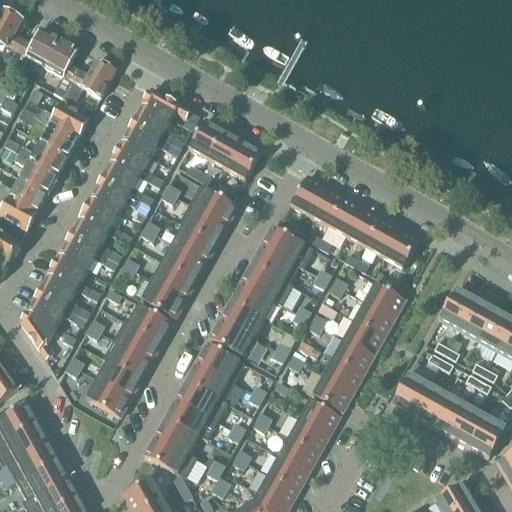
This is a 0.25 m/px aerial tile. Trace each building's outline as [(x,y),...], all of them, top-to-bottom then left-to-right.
[(0,69),(7,73),(24,43),(15,38),(23,23),(4,13),(0,19),(0,69)] [(28,62),(45,71),(60,44),(41,33),(33,48),(24,43),(7,73),(18,79),(28,62)] [(72,86),(73,87),(80,74),(71,69),(79,54),(60,44),(45,71),(64,82),(55,98),(63,103),(72,86)] [(80,74),(73,87),(64,103),(74,109),(83,92),(101,102),(116,75),(97,64),(89,79),(80,74)] [(0,73),(0,98),(19,109),(25,98),(29,90),(20,85),(16,93),(6,87),(3,91),(0,89),(0,83),(4,76),(0,73)] [(151,94),(142,111),(170,126),(175,117),(187,124),(183,130),(192,135),(200,122),(179,110),(151,94)] [(0,98),(0,107),(8,112),(1,124),(8,128),(19,109),(0,98)] [(28,105),(25,113),(78,143),(89,124),(62,108),(55,120),(43,114),(28,105)] [(170,126),(142,111),(132,128),(181,155),(185,147),(164,136),(170,126)] [(47,134),(41,146),(68,161),(78,143),(25,113),(19,122),(35,131),(36,128),(47,134)] [(205,124),(188,154),(208,164),(224,135),(205,124)] [(132,128),(122,147),(150,162),(157,150),(177,161),(181,155),(132,128)] [(224,135),(208,164),(226,175),(243,145),(224,135)] [(226,175),(245,185),(262,156),(243,145),(226,175)] [(23,151),(19,158),(58,179),(68,161),(41,146),(34,157),(23,151)] [(122,147),(111,166),(139,181),(160,193),(163,186),(143,174),(150,162),(122,147)] [(27,171),(20,183),(47,198),(58,179),(19,158),(15,165),(27,171)] [(139,181),(111,166),(101,184),(150,211),(153,204),(133,193),(139,181)] [(201,176),(191,170),(186,177),(197,183),(201,176)] [(212,182),(201,176),(197,183),(208,189),(212,182)] [(291,211),(310,221),(326,192),(307,181),(291,211)] [(0,196),(37,217),(47,198),(20,183),(14,195),(2,188),(3,187),(0,185),(0,196)] [(101,184),(90,203),(119,219),(126,207),(136,212),(135,214),(140,217),(136,224),(142,227),(150,211),(149,211),(150,211),(101,184)] [(180,195),(170,189),(166,196),(176,202),(180,195)] [(238,211),(200,190),(189,209),(227,230),(238,211)] [(326,192),(310,221),(328,232),(345,202),(326,192)] [(236,200),(225,194),(221,201),(232,207),(236,200)] [(37,217),(0,196),(0,205),(6,209),(0,219),(0,221),(26,236),(37,217)] [(176,202),(166,196),(162,203),(172,209),(176,202)] [(363,213),(345,202),(328,232),(347,242),(363,213)] [(90,203),(80,222),(109,238),(108,238),(129,250),(133,243),(112,231),(119,219),(90,203)] [(227,230),(189,209),(179,228),(216,249),(227,230)] [(382,223),(363,213),(347,242),(365,252),(382,223)] [(26,237),(0,222),(0,280),(8,266),(9,267),(26,237)] [(80,222),(70,241),(119,268),(122,261),(102,250),(108,238),(109,238),(80,222)] [(382,223),(365,252),(384,263),(400,233),(382,223)] [(160,232),(149,226),(145,233),(156,239),(160,232)] [(216,249),(179,228),(183,231),(173,249),(206,267),(216,249)] [(303,234),(293,228),(289,235),(299,241),(303,234)] [(314,254),(272,230),(262,250),(303,273),(314,254)] [(156,239),(145,233),(141,240),(152,246),(156,239)] [(420,244),(400,233),(384,263),(403,274),(420,244)] [(307,245),(318,251),(321,244),(311,238),(307,245)] [(70,241),(59,260),(88,275),(94,263),(115,275),(119,268),(70,241)] [(321,244),(318,251),(328,257),(332,250),(321,244)] [(206,267),(173,249),(163,267),(196,286),(206,267)] [(251,268),(293,291),(293,290),(285,286),(294,269),(303,273),(262,250),(251,268)] [(348,259),(344,266),(355,272),(358,265),(348,259)] [(59,260),(48,279),(77,294),(77,295),(97,306),(101,299),(81,288),(88,275),(59,260)] [(139,269),(128,263),(124,270),(135,276),(139,269)] [(358,265),(355,272),(365,277),(369,271),(358,265)] [(196,286),(163,267),(152,286),(185,304),(196,286)] [(293,291),(251,268),(241,287),(282,310),(293,291)] [(135,276),(124,270),(120,277),(131,283),(135,276)] [(332,280),(321,274),(317,281),(328,287),(332,280)] [(48,279),(38,297),(87,324),(91,318),(70,306),(77,295),(77,294),(48,279)] [(328,287),(317,281),(313,288),(324,294),(328,287)] [(344,295),(347,288),(337,282),(333,289),(344,295)] [(405,291),(395,285),(391,292),(401,298),(405,291)] [(185,304),(152,286),(141,305),(175,323),(185,304)] [(282,310),(241,287),(231,305),(264,324),(274,306),(282,311),(282,310)] [(394,323),(405,304),(376,288),(365,307),(394,323)] [(340,302),(344,295),(333,289),(329,296),(340,302)] [(477,303),(457,292),(440,324),(459,335),(477,303)] [(121,300),(111,294),(107,301),(117,307),(121,300)] [(38,297),(28,315),(56,331),(63,320),(83,331),(87,324),(38,297)] [(496,314),(477,303),(459,335),(478,345),(496,314)] [(231,305),(220,324),(258,344),(254,341),(264,324),(231,305)] [(384,342),(394,323),(365,307),(354,326),(384,342)] [(319,316),(332,323),(337,316),(323,308),(319,316)] [(172,328),(139,309),(129,327),(125,325),(124,326),(162,347),(172,328)] [(311,317),(301,311),(297,318),(307,324),(311,317)] [(511,328),(511,322),(496,314),(478,345),(497,356),(511,328)] [(56,331),(28,315),(21,328),(39,354),(40,354),(46,363),(53,359),(46,350),(56,331)] [(307,324),(297,318),(293,325),(303,331),(307,324)] [(323,332),(327,325),(316,319),(312,327),(323,332)] [(105,330),(94,324),(90,331),(101,337),(105,330)] [(258,344),(220,324),(210,343),(247,364),(258,344)] [(162,347),(124,326),(114,344),(151,365),(162,347)] [(384,342),(354,326),(344,344),(374,361),(384,342)] [(319,339),(323,332),(312,327),(308,334),(319,339)] [(511,328),(497,356),(511,363),(511,328)] [(101,337),(90,331),(86,338),(97,344),(101,337)] [(66,338),(62,345),(73,350),(76,344),(66,338)] [(151,365),(114,344),(104,363),(141,384),(151,365)] [(363,379),(374,361),(344,344),(334,363),(363,379)] [(245,368),(207,347),(196,366),(234,387),(245,368)] [(449,353),(439,347),(434,354),(445,360),(449,353)] [(291,354),(280,348),(276,355),(287,361),(291,354)] [(460,359),(449,353),(445,360),(456,366),(460,359)] [(287,361),(276,355),(272,362),(283,368),(287,361)] [(302,369),(306,362),(296,356),(292,363),(302,369)] [(443,364),(432,359),(428,366),(439,372),(443,364)] [(84,367),(73,361),(69,368),(80,374),(84,367)] [(141,384),(104,363),(103,364),(107,366),(97,384),(131,402),(141,384)] [(298,376),(302,369),(292,363),(288,371),(298,376)] [(353,398),(363,379),(334,363),(323,381),(353,398)] [(453,370),(443,364),(439,372),(449,378),(453,370)] [(234,387),(196,366),(186,385),(228,408),(228,407),(224,405),(234,387)] [(80,374),(69,368),(65,375),(76,381),(80,374)] [(487,374),(476,368),(472,375),(483,381),(487,374)] [(497,380),(487,374),(483,381),(493,387),(497,380)] [(7,377),(0,381),(0,405),(18,393),(7,377)] [(410,378),(392,410),(412,421),(429,389),(410,378)] [(481,385),(470,380),(466,387),(477,393),(481,385)] [(342,417),(353,398),(323,381),(313,400),(342,417)] [(131,402),(97,384),(87,403),(120,421),(131,402)] [(228,408),(186,385),(176,403),(218,427),(228,408)] [(491,391),(481,385),(477,393),(487,399),(491,391)] [(285,400),(289,393),(279,387),(275,394),(285,400)] [(448,400),(429,389),(412,421),(431,431),(448,400)] [(267,396),(256,390),(252,397),(263,403),(267,396)] [(263,403),(252,397),(248,405),(259,410),(263,403)] [(511,402),(506,399),(502,406),(511,412),(511,402)] [(467,410),(448,400),(431,431),(450,441),(467,410)] [(218,427),(176,403),(165,422),(199,441),(209,423),(217,427),(218,427)] [(329,440),(340,421),(310,405),(300,424),(329,440)] [(27,408),(0,422),(0,447),(38,427),(27,408)] [(486,420),(467,410),(450,441),(468,452),(486,420)] [(268,431),(272,424),(261,418),(257,425),(268,431)] [(505,431),(486,420),(468,452),(488,463),(505,431)] [(199,441),(165,422),(155,440),(197,464),(197,463),(189,458),(199,441)] [(319,459),(329,440),(300,424),(289,442),(319,459)] [(254,432),(264,438),(268,431),(257,425),(254,432)] [(48,445),(38,427),(0,447),(0,466),(2,471),(48,445)] [(246,433),(235,427),(231,435),(242,440),(246,433)] [(242,440),(231,435),(227,442),(238,447),(242,440)] [(197,464),(155,440),(144,460),(186,483),(197,464)] [(308,477),(319,459),(289,442),(279,461),(308,477)] [(58,464),(48,445),(2,471),(3,471),(7,469),(17,487),(58,464)] [(247,468),(251,461),(241,455),(237,462),(247,468)] [(511,485),(511,459),(497,468),(509,487),(511,485)] [(298,496),(308,477),(279,461),(269,479),(298,496)] [(233,469),(243,475),(247,468),(237,462),(233,469)] [(69,483),(58,464),(17,487),(27,505),(22,507),(23,508),(69,483)] [(225,470),(215,464),(211,471),(221,477),(225,470)] [(221,477),(211,471),(207,479),(217,484),(221,477)] [(283,511),(289,511),(298,496),(269,479),(258,498),(283,511)] [(174,484),(180,495),(187,491),(181,480),(174,484)] [(130,511),(144,511),(163,502),(152,482),(123,499),(130,511)] [(226,495),(230,488),(220,482),(216,489),(226,495)] [(69,483),(23,508),(25,511),(59,511),(79,501),(69,483)] [(467,511),(474,508),(463,488),(435,505),(439,511),(467,511)] [(212,496),(222,502),(226,495),(216,489),(212,496)] [(180,495),(186,505),(193,502),(187,491),(180,495)] [(283,511),(258,498),(254,505),(250,508),(252,511),(283,511)] [(84,511),(79,501),(59,511),(84,511)] [(144,511),(168,511),(163,502),(144,511)]
